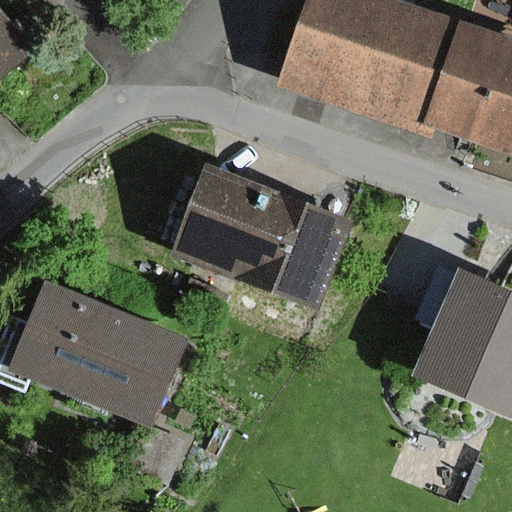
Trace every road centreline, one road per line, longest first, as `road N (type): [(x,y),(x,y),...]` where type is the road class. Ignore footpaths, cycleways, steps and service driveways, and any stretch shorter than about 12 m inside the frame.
road 1 (residential): [(511,180),(287,97),(175,68)]
road 2 (residential): [(175,68),(0,221)]
